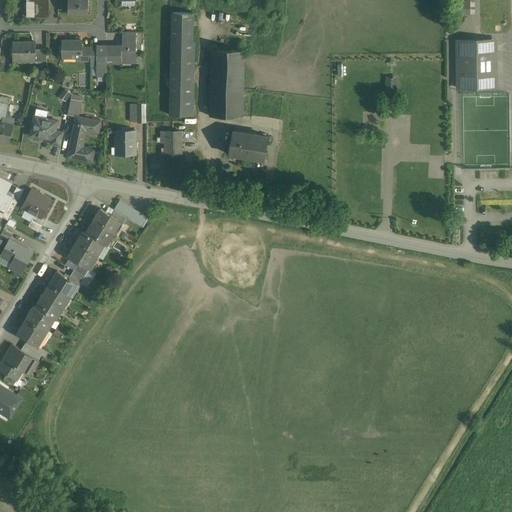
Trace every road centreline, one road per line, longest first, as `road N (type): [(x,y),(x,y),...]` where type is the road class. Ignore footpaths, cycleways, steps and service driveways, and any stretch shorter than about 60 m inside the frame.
road 1 (residential): [(511,263),(89,181)]
road 2 (residential): [(0,331),(89,181)]
road 3 (residential): [(0,27),(95,29),(102,0)]
